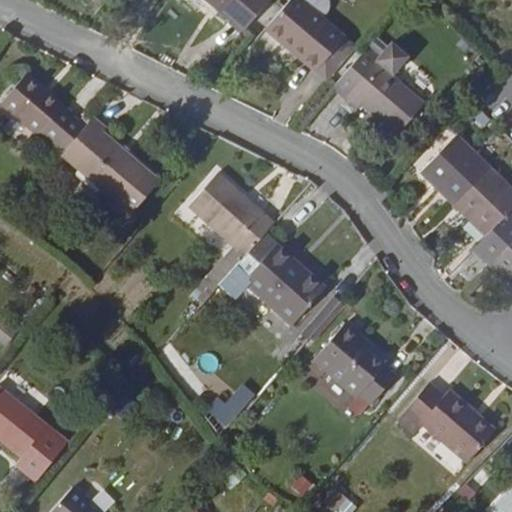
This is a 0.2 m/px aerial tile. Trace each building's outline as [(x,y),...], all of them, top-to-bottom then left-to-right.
[(215,16),(228,27),(251,0),(202,0),(217,13),(215,16)] [(307,12),(292,0),(271,0),(252,22),(280,46),(284,42),(307,61),(332,32),(307,12)] [(316,0),(292,0),(307,12),(317,1),(316,0)] [(307,61),(303,65),(313,74),(342,41),(332,32),(307,61)] [(373,46),(360,38),(323,82),(348,103),(352,97),(389,128),(418,95),(367,54),(373,46)] [(284,42),(280,46),(303,65),(307,61),(284,42)] [(12,74),(0,87),(0,112),(24,132),(26,131),(50,151),(72,125),(47,105),(48,102),(12,74)] [(91,124),(81,115),(72,125),(50,151),(49,153),(105,201),(135,167),(88,128),(91,124)] [(494,276),(511,257),(511,221),(497,206),(509,195),(445,132),(409,167),(474,230),(461,243),(494,276)] [(135,167),(105,201),(116,211),(145,176),(135,167)] [(226,244),(237,253),(250,238),(266,220),(210,171),(180,204),(226,244)] [(237,253),(227,265),(213,280),(225,291),(238,277),(287,318),(317,284),(293,264),(290,267),(264,246),(262,247),(250,238),(237,253)] [(226,244),(216,255),(227,265),(237,253),(226,244)] [(202,271),(213,280),(227,265),(216,255),(202,271)] [(350,332),(334,319),(302,357),(346,393),(348,390),(361,400),(385,371),(357,348),(345,338),(350,332)] [(362,342),(350,332),(345,338),(357,348),(362,342)] [(169,344),(155,356),(195,399),(208,387),(169,344)] [(409,412),(455,455),(481,428),(461,409),(465,404),(439,379),(435,384),(420,370),(389,404),(405,418),(409,412)] [(224,426),(255,397),(241,381),(209,410),(224,426)] [(0,443),(11,452),(39,418),(0,389),(0,443)] [(481,428),(485,423),(465,404),(461,409),(481,428)] [(39,418),(11,452),(6,459),(27,475),(28,476),(62,436),(39,418)] [(89,511),(75,500),(77,498),(60,483),(34,511),(89,511)] [(337,485),(323,501),(335,511),(349,511),(358,503),(337,485)]
